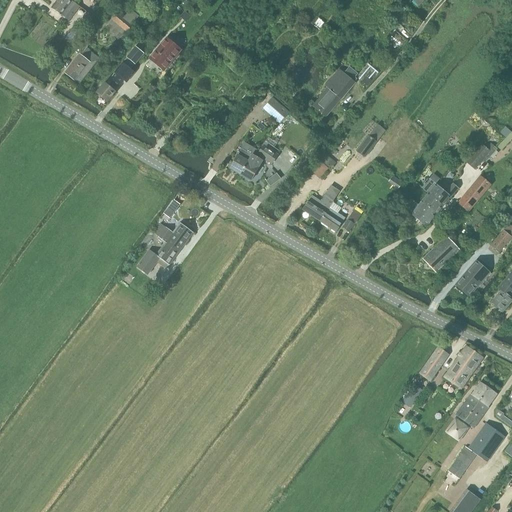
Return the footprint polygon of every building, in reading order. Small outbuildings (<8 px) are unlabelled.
[(70,0),(58,0),(52,9),(69,21),(80,6),(72,0),(72,1),(70,0)] [(125,17),(119,11),(103,30),(119,44),(135,25),(133,23),(139,17),(131,10),(125,17)] [(66,39),(65,41),(68,44),(70,42),(76,35),(77,36),(93,16),(88,12),(77,27),(75,25),(70,31),(71,32),(66,39)] [(319,18),(313,25),(319,31),(325,24),(319,18)] [(396,32),(386,43),(397,52),(407,41),(396,32)] [(164,71),(181,50),(167,39),(151,59),(164,71)] [(127,57),(135,64),(144,53),(136,46),(127,57)] [(66,73),(75,81),(76,80),(80,84),(90,70),(91,71),(98,61),(86,52),(82,57),(80,55),(66,73)] [(135,73),(122,62),(115,71),(128,82),(135,73)] [(369,63),(357,78),(367,87),(379,72),(380,71),(370,62),(369,63)] [(312,106),(326,118),(356,83),(355,82),(357,79),(355,78),(358,74),(350,67),(344,74),(339,70),(325,86),(328,88),(312,106)] [(105,83),(96,94),(108,103),(117,92),(105,83)] [(273,99),(264,109),(281,124),(290,114),(273,99)] [(365,158),(386,131),(378,124),(357,152),(365,158)] [(502,151),(511,139),(511,132),(498,147),(502,151)] [(483,144),(477,150),(466,163),(475,170),(483,160),(486,162),(498,149),(491,143),(487,148),(483,144)] [(265,146),(258,155),(272,164),(278,155),(265,146)] [(252,155),(242,149),(230,170),(241,176),(252,157),(252,155)] [(252,155),(252,157),(241,176),(251,182),(263,162),(252,155)] [(440,179),(434,174),(423,188),(444,206),(451,197),(452,196),(458,189),(453,184),(446,192),(436,184),(440,179)] [(480,176),(458,203),(469,213),(491,185),(480,176)] [(321,202),(312,196),(303,210),(321,222),(330,208),(330,207),(340,191),(331,186),(321,202)] [(423,188),(415,197),(437,215),(444,206),(423,188)] [(405,207),(412,212),(411,214),(426,227),(437,215),(415,197),(413,200),(411,199),(405,207)] [(174,200),(169,205),(175,210),(180,204),(174,200)] [(346,218),(330,208),(321,222),(336,232),(343,223),(346,218)] [(363,212),(356,208),(343,228),(349,233),(355,224),(355,225),(362,215),(362,214),(363,212)] [(154,233),(166,242),(180,252),(194,233),(180,223),(173,233),(161,224),(154,233)] [(491,246),(500,252),(511,238),(503,231),(491,246)] [(447,236),(423,259),(436,273),(460,250),(447,236)] [(149,250),(146,255),(137,267),(148,276),(158,262),(167,269),(180,252),(166,242),(156,255),(149,250)] [(490,273),(477,261),(456,285),(469,297),(490,273)] [(498,288),(501,291),(491,303),(503,312),(511,301),(511,271),(503,282),(498,288)] [(448,355),(438,348),(420,374),(430,381),(448,355)] [(445,377),(462,389),(483,360),(467,348),(445,377)] [(489,408),(488,407),(497,394),(481,383),(472,395),(471,395),(456,415),(474,428),(489,408)] [(403,402),(407,405),(408,404),(412,406),(421,393),(412,387),(403,402)] [(460,443),(470,429),(456,419),(446,432),(460,443)] [(465,447),(448,472),(460,480),(477,455),(485,461),(504,435),(489,424),(470,451),(465,447)] [(472,511),(481,500),(466,489),(449,511),(472,511)]
